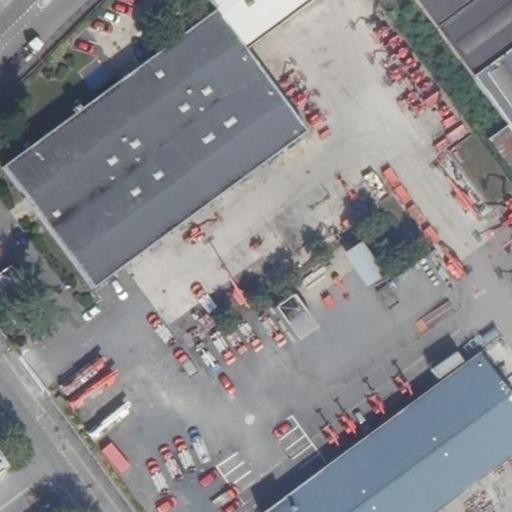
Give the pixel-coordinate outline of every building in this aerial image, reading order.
[(207,0),(216,12),(3,168),(94,290),(308,133),(247,50),(315,0),(207,0)] [(413,0),(433,27),(470,0),(413,0)] [(511,49),(511,0),(470,0),(433,27),(453,54),(472,79),(511,49)] [(508,128),(511,133),(511,49),(472,79),(508,128)] [(361,286),(380,275),(359,240),(340,251),(361,286)] [(0,274),(0,300),(14,320),(25,312),(12,294),(23,286),(10,267),(0,274)] [(289,291),(268,305),(290,339),(312,326),(289,291)] [(38,308),(17,322),(24,331),(44,317),(38,308)] [(435,511),(511,456),(511,399),(479,355),(282,500),(265,511),(435,511)]
